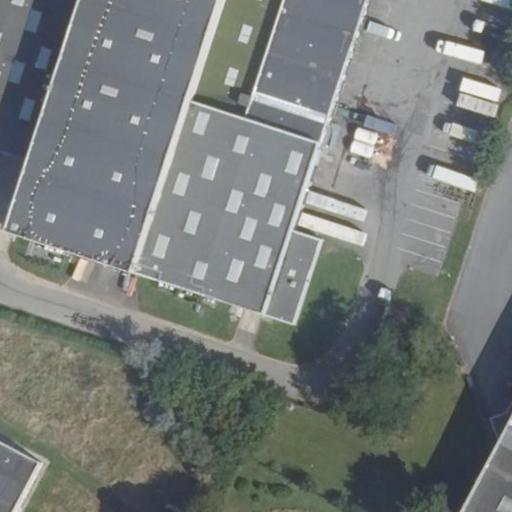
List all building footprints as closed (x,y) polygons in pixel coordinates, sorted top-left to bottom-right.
[(16,237),(273,317),(301,230),(374,0),(0,0),(0,154),(38,166),(16,237)] [(301,230),(273,317),(299,326),(327,239),(301,230)] [(508,448),(511,441),(511,416),(507,425),(496,426),(508,448)] [(19,511),(45,465),(0,440),(0,511),(19,511)] [(473,511),(511,511),(511,441),(508,448),(473,511)]
